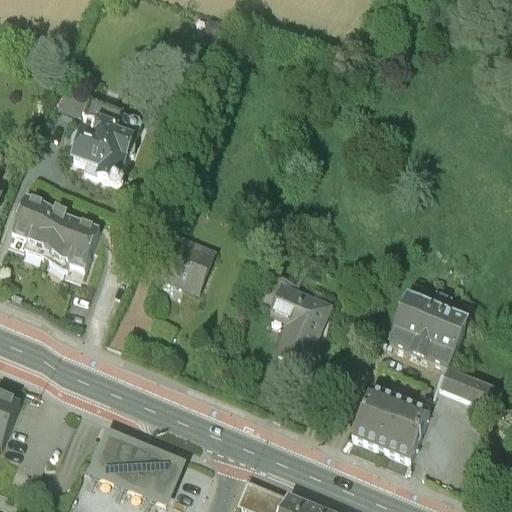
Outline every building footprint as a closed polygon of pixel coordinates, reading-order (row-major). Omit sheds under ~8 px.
[(58,119),(84,129),(84,127),(85,127),(91,111),(92,111),(93,108),(67,99),(58,119)] [(92,111),(91,111),(85,127),(84,127),(84,129),(89,131),(74,171),(88,176),(85,183),(99,188),(98,188),(118,196),(119,199),(123,201),(128,198),(129,194),(129,188),(122,186),(128,170),(130,169),(131,168),(133,167),(134,166),(135,165),(135,162),(136,160),(136,159),(135,157),(135,155),(134,153),(137,144),(140,143),(142,137),(140,131),(134,129),(132,131),(121,127),(122,123),(92,111)] [(65,226),(27,212),(13,249),(29,255),(26,263),(47,271),(65,226)] [(100,239),(65,226),(47,271),(67,279),(69,274),(85,280),(100,239)] [(213,265),(171,248),(156,286),(198,303),(213,265)] [(330,316),(283,296),(271,325),(289,333),(278,361),(307,373),(330,316)] [(413,297),(408,310),(467,334),(472,322),(413,297)] [(467,334),(408,310),(390,355),(411,363),(411,364),(427,371),(427,370),(448,379),(467,334)] [(154,324),(149,336),(171,346),(176,335),(154,324)] [(448,380),(446,379),(438,398),(494,421),(502,402),(448,380)] [(371,400),(353,447),(411,470),(430,423),(371,400)] [(22,418),(0,409),(0,463),(3,464),(22,418)] [(166,511),(182,474),(109,444),(104,455),(93,483),(162,511),(166,511)] [(82,479),(93,483),(104,455),(93,451),(82,479)] [(286,511),(289,508),(248,491),(238,511),(286,511)]
